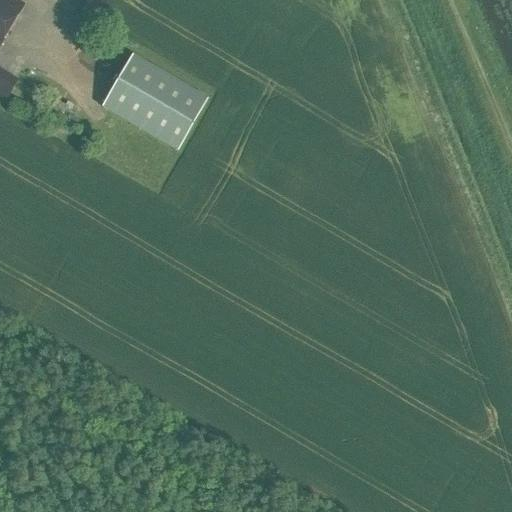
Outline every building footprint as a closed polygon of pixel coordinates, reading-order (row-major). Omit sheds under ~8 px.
[(0,0),(0,44),(24,5),(15,0),(0,0)] [(131,55),(100,109),(176,153),(208,99),(131,55)] [(0,95),(10,101),(19,86),(0,75),(0,95)] [(43,119),(55,127),(64,112),(68,115),(73,107),(66,103),(64,107),(54,101),(43,119)] [(68,117),(63,125),(74,131),(78,122),(68,117)]
